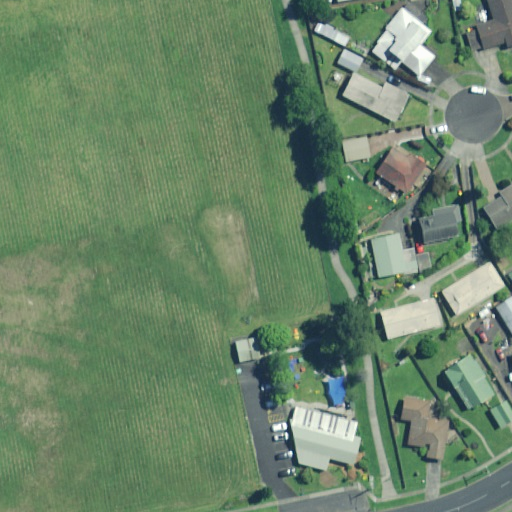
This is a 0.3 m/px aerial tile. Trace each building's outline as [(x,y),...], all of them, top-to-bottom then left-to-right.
[(477,26),(478,30),(467,34),(473,53),(487,48),(506,43),(508,48),(511,46),(511,0),(487,0),(494,20),(477,26)] [(385,29),(386,30),(377,43),(378,44),(372,52),(396,70),(401,62),(420,76),(434,57),(420,46),(431,31),(400,8),(385,29)] [(350,38),(319,22),(314,31),(345,47),(350,38)] [(362,59),(344,50),(337,63),(356,73),(362,59)] [(351,78),(347,76),(340,90),(344,92),(342,96),(395,123),(409,95),(385,83),(382,89),(353,74),(351,78)] [(371,158),(367,138),(339,142),(342,162),(371,158)] [(380,182),(386,186),(390,189),(393,185),(407,194),(415,182),(422,187),(433,171),(408,154),(406,158),(394,150),(377,174),(380,176),(377,180),(380,182)] [(511,221),(511,187),(500,195),(501,198),(484,209),(498,231),(511,221)] [(460,221),(457,206),(432,211),(434,217),(420,219),(424,243),(458,237),(455,222),(460,221)] [(402,251),(399,235),(372,240),(379,278),(417,271),(414,249),(402,251)] [(504,287),(490,263),(442,292),(456,316),(504,287)] [(511,297),(496,307),(511,333),(511,297)] [(440,327),(434,300),(381,312),(387,339),(440,327)] [(254,335),(232,340),(237,362),(259,358),(254,335)] [(495,395),(471,356),(445,372),(468,410),(495,395)] [(429,402),(403,399),(401,420),(412,421),(409,445),(429,447),(427,458),(444,460),(449,421),(427,418),(429,402)] [(511,421),(511,411),(506,401),(490,410),(500,428),(511,421)] [(356,423),(292,406),(287,422),(298,464),(322,470),(325,458),(351,465),(358,439),(352,437),(356,423)]
